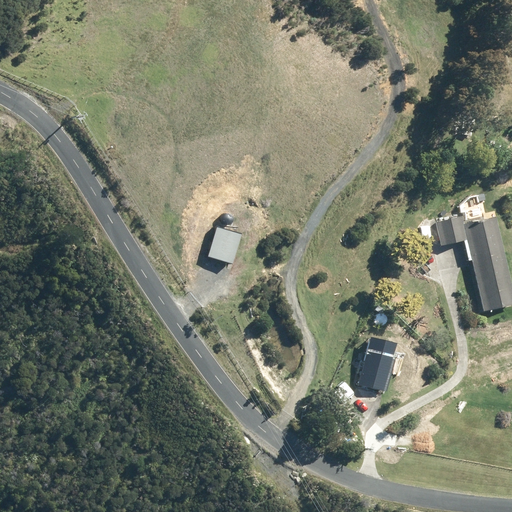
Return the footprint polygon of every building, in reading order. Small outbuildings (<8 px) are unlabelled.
[(458,215),(433,221),(438,244),(464,238),(480,310),(511,302),(511,300),(492,215),(459,223),(458,215)] [(240,232),(213,225),(204,258),(231,265),(240,232)] [(428,255),(419,255),(418,268),(427,269),(428,255)] [(361,353),(353,383),(382,390),(390,359),(361,353)] [(335,387),(330,392),(340,404),(346,400),(335,387)]
